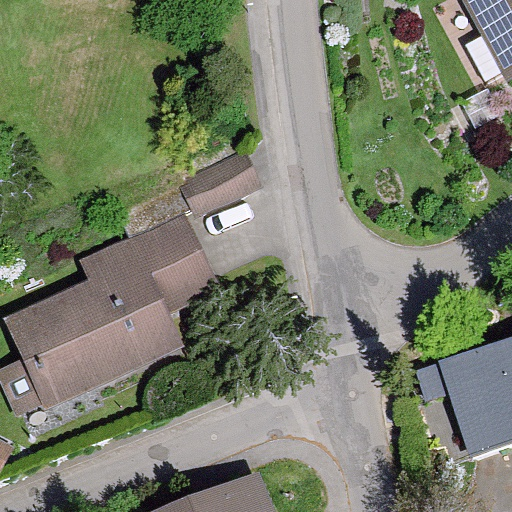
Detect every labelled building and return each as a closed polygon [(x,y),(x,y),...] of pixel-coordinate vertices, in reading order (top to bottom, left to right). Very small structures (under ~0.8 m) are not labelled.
[(511,0),(462,0),(508,90),(511,87),(511,0)] [(249,161),(186,193),(202,226),(265,194),(249,161)] [(28,370),(0,382),(21,432),(196,358),(179,319),(220,301),(186,221),(84,264),(95,291),(10,327),(28,370)] [(511,364),(454,382),(481,467),(511,457),(511,364)] [(264,511),(257,494),(213,511),(264,511)]
